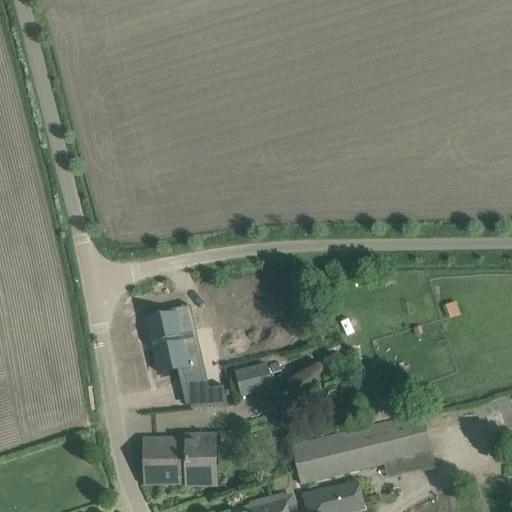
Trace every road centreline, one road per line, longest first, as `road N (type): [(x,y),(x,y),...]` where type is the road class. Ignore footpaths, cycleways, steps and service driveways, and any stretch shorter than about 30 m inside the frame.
road 1 (unclassified): [(91,282),(297,247),(511,244)]
road 2 (unclassified): [(91,282),(20,0)]
road 3 (unclassified): [(136,511),(91,282)]
